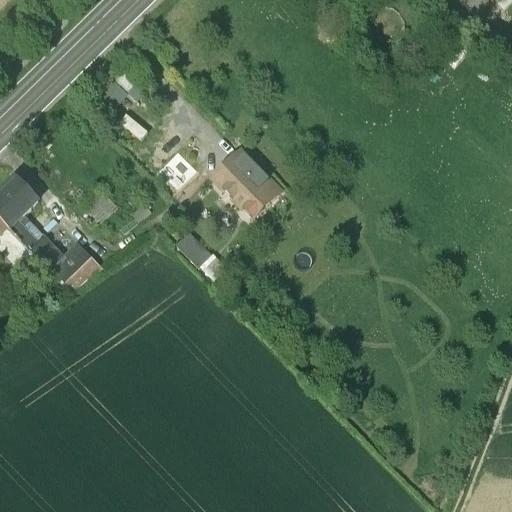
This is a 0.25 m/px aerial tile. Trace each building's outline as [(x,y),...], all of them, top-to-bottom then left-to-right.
[(260,177),(240,157),(231,165),(251,185),(260,177)] [(251,185),(231,165),(213,183),(243,214),(260,197),(268,205),(278,195),(260,177),(251,185)] [(16,182),(0,197),(0,225),(7,232),(6,233),(28,256),(36,247),(16,226),(22,220),(23,221),(31,214),(30,213),(38,205),(32,198),(34,196),(30,191),(28,194),(16,182)] [(115,213),(98,195),(84,208),(102,226),(115,213)] [(23,221),(22,220),(16,226),(36,247),(28,256),(31,259),(69,298),(102,274),(79,249),(64,263),(23,221)] [(28,256),(6,233),(0,239),(0,245),(21,269),(31,259),(28,256)] [(210,260),(189,238),(182,244),(188,251),(183,256),(198,272),(210,260)]
